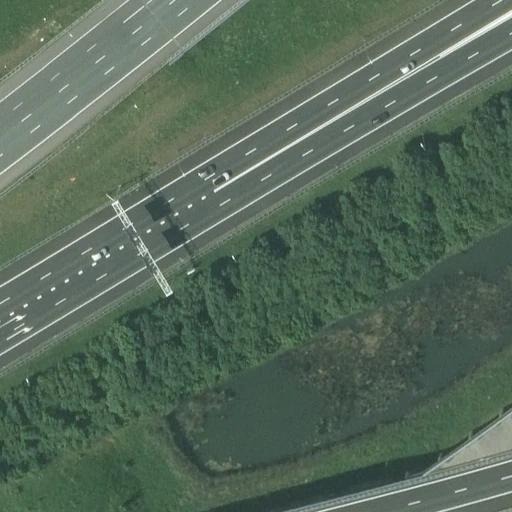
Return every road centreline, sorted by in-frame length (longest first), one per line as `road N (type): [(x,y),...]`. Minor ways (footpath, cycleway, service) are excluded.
road 1 (motorway): [(214,191),(500,0)]
road 2 (motorway): [(214,191),(511,33)]
road 3 (motorway): [(0,320),(214,191)]
road 4 (motorway): [(170,0),(0,134)]
road 5 (motorway): [(380,511),(511,475)]
